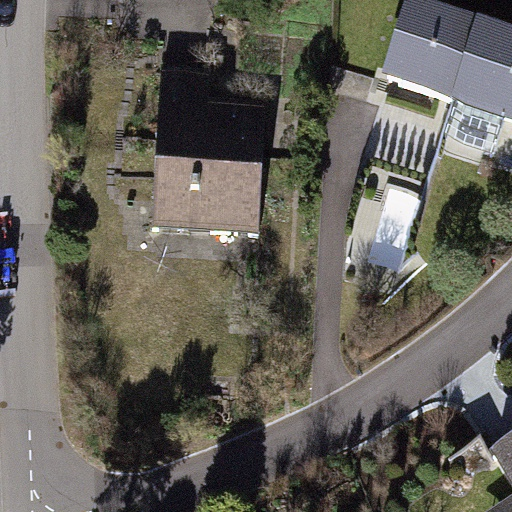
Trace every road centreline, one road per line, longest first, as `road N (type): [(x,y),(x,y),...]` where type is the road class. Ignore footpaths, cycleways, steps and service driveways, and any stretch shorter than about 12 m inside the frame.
road 1 (residential): [(37,511),(169,496),(307,439),(419,373),(511,301)]
road 2 (residential): [(27,0),(19,102),(23,376),(37,511)]
